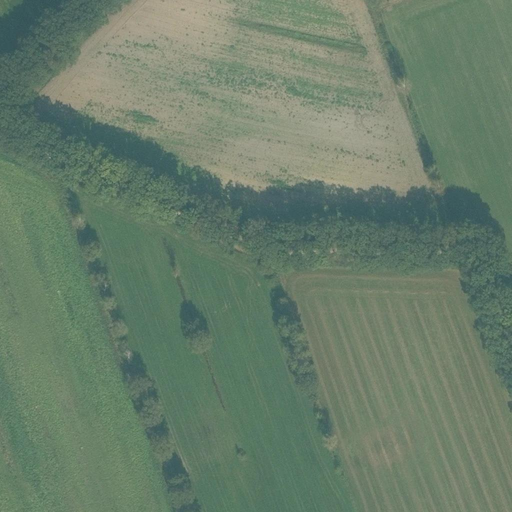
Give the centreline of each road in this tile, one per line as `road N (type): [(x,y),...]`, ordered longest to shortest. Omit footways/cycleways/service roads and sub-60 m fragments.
road 1 (track): [(0,131),(262,247),(478,256),(511,345)]
road 2 (track): [(101,0),(0,112)]
